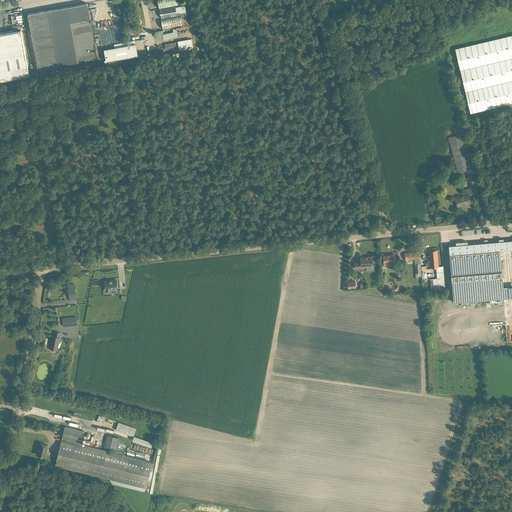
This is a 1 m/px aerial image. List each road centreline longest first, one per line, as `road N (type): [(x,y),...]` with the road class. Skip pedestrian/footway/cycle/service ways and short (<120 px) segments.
road 1 (unclassified): [(43,268),(511,224)]
road 2 (unclassified): [(1,511),(4,456),(43,268)]
road 3 (track): [(323,0),(387,234)]
